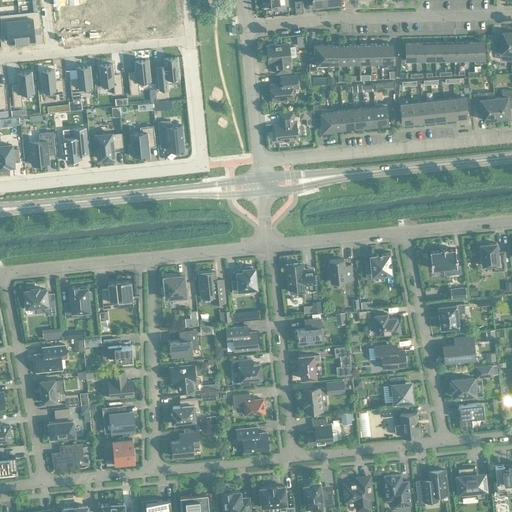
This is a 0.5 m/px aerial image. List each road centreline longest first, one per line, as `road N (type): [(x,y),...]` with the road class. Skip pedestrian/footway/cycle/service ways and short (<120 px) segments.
road 1 (residential): [(511,15),(242,27)]
road 2 (residential): [(511,137),(258,161)]
road 3 (residential): [(266,246),(294,457)]
road 4 (residential): [(407,234),(447,443)]
road 5 (residential): [(158,472),(154,260)]
road 6 (residential): [(46,483),(8,275)]
road 7 (residential): [(201,163),(0,185)]
road 8 (tertiary): [(193,191),(9,209)]
road 9 (tertiary): [(511,158),(334,175)]
road 10 (residential): [(294,457),(447,443)]
road 11 (residential): [(154,260),(8,275)]
road 12 (residential): [(407,234),(266,246)]
road 13 (residential): [(50,53),(189,40)]
road 14 (residential): [(158,472),(294,457)]
road 15 (residential): [(258,161),(242,27)]
road 16 (residential): [(201,163),(189,40)]
